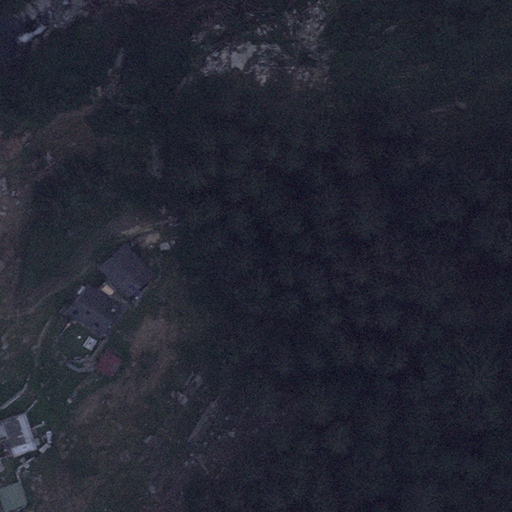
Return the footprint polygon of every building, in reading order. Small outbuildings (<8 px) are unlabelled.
[(153,274),(126,244),(100,266),(127,297),(153,274)] [(122,308),(87,284),(67,312),(102,336),(122,308)] [(121,361),(105,352),(95,368),(111,378),(121,361)] [(26,413),(3,419),(12,456),(36,450),(26,413)] [(19,481),(0,487),(0,501),(4,511),(27,504),(19,481)]
